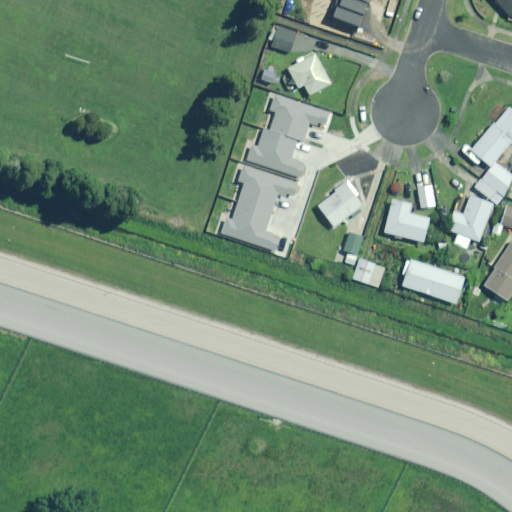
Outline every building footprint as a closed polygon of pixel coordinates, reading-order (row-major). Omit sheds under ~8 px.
[(369,0),(339,0),(331,23),(357,33),(369,0)] [(511,0),(503,0),(502,7),(511,8),(511,0)] [(299,34),(280,27),(272,46),(291,53),(299,34)] [(296,61),(297,64),(289,69),(300,88),(306,85),(311,95),(332,84),(317,56),(314,51),(296,61)] [(511,111),(510,110),(476,150),(496,167),(479,187),(498,202),(511,184),(511,175),(496,162),(511,143),(511,111)] [(297,170),(243,152),(238,165),(252,170),(246,174),(238,199),(239,209),(228,205),(228,215),(276,231),(277,226),(260,220),(275,175),(293,182),(297,170)] [(436,206),(433,186),(430,169),(420,170),(422,182),(426,181),(427,186),(419,188),(422,208),(436,206)] [(333,188),(337,193),(318,207),(335,228),(351,215),(354,219),(363,212),(360,208),(365,204),(349,183),(345,178),(333,188)] [(494,205),(471,196),(463,215),(454,212),(447,229),(458,234),(454,244),(466,249),(471,238),(479,242),(494,205)] [(396,236),(395,238),(402,240),(403,237),(424,242),(430,218),(410,214),(412,204),(393,200),(385,233),(396,236)] [(502,235),(504,226),(511,228),(511,207),(508,206),(503,224),(494,221),(491,232),(502,235)] [(345,252),(348,253),(345,261),(355,264),(358,256),(363,238),(350,234),(345,252)] [(511,244),(511,243),(496,268),(497,268),(486,287),(508,301),(511,294),(511,244)] [(465,278),(408,259),(403,274),(406,275),(402,286),(456,304),(465,278)] [(385,268),(359,260),(353,280),(378,288),(385,268)] [(490,307),(478,300),(473,308),(485,314),(490,307)]
